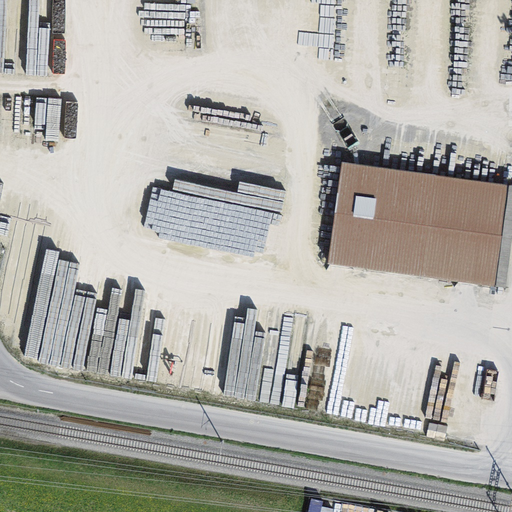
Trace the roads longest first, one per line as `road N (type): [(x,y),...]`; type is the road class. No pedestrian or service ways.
road 1 (unknown): [(280,279),(114,238),(98,214),(111,92),(117,74),(141,63),(270,82),(290,103),(294,129)]
road 2 (residential): [(0,375),(19,390),(511,473)]
road 3 (unknown): [(502,472),(507,354),(485,319),(280,279)]
road 4 (unknown): [(294,129),(280,279)]
